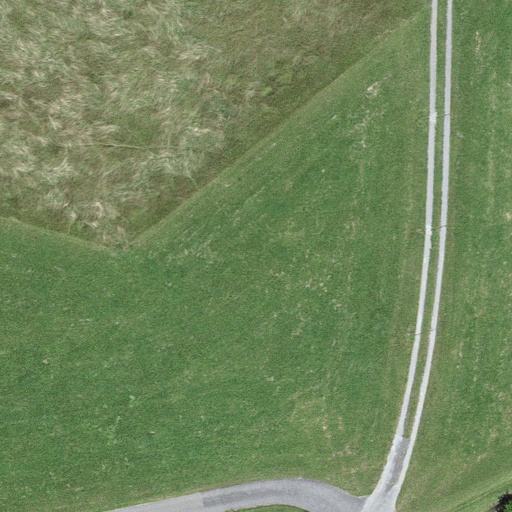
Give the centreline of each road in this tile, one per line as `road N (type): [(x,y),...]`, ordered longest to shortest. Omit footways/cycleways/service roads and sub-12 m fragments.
road 1 (track): [(441,0),(428,307),(401,453),(380,511)]
road 2 (track): [(169,511),(284,493),(335,511)]
